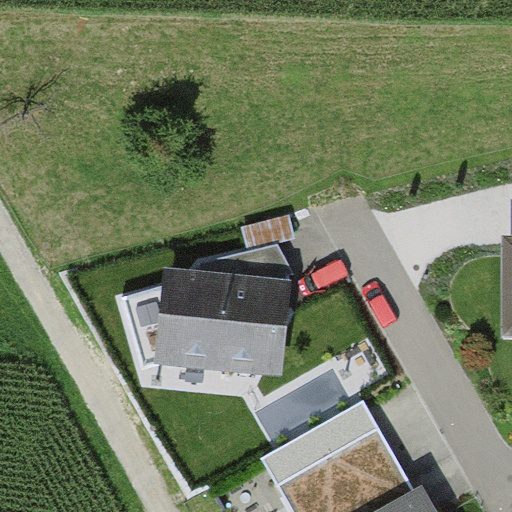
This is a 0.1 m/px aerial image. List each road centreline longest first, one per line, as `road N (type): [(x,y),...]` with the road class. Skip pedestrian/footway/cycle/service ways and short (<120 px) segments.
road 1 (track): [(0,215),(164,511)]
road 2 (residential): [(511,490),(348,225)]
